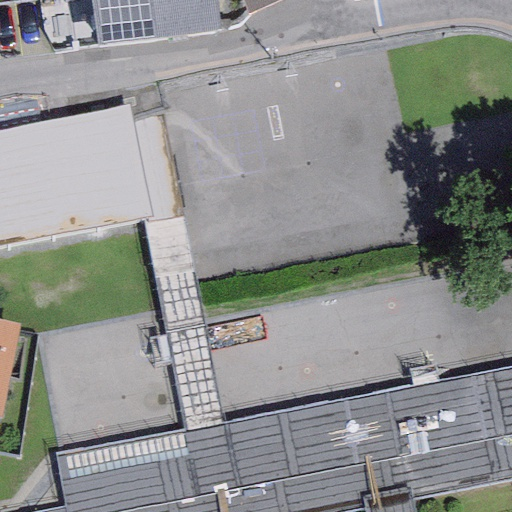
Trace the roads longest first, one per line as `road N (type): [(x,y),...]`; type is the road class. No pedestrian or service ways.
road 1 (residential): [(0,82),(315,30)]
road 2 (residential): [(315,30),(447,9),(511,10)]
